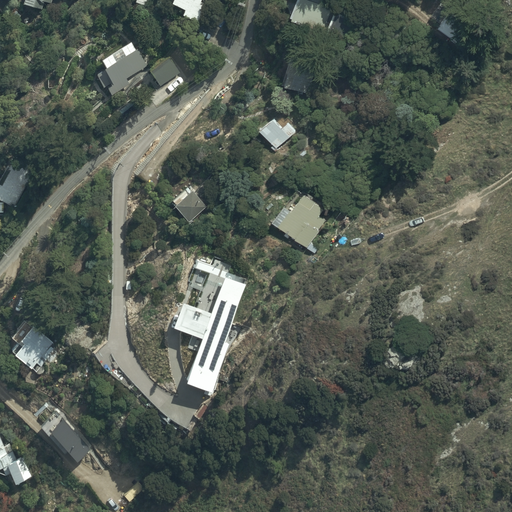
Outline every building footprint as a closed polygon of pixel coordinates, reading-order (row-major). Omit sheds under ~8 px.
[(180,0),(179,3),(195,10),(199,0),(180,0)] [(294,0),(291,8),(293,9),(292,11),(348,33),(356,14),(347,10),(348,7),(329,0),(294,0)] [(442,1),(432,15),(442,22),(439,26),(454,38),(455,36),(461,40),(477,19),(455,3),(451,8),(442,1)] [(129,38),(99,56),(104,64),(102,65),(112,82),(106,85),(111,92),(128,82),(125,76),(147,63),(136,45),(134,46),(129,38)] [(294,49),(283,85),(310,93),(321,57),(294,49)] [(170,52),(150,65),(161,80),(180,67),(170,52)] [(276,112),(262,123),(279,142),(298,126),(292,119),(294,117),(290,112),(287,114),(283,109),(278,114),(276,112)] [(0,193),(11,200),(33,161),(13,150),(6,162),(8,163),(0,177),(0,193)] [(191,180),(174,195),(189,213),(206,198),(191,180)] [(284,198),(271,215),(314,248),(318,242),(311,237),(320,224),(318,223),(325,213),(319,209),(326,200),(306,184),(291,203),(284,198)] [(149,219),(142,216),(134,235),(141,238),(149,219)] [(223,339),(248,278),(220,267),(222,261),(215,258),(212,263),(197,257),(188,280),(190,280),(187,288),(192,290),(194,286),(201,288),(194,304),(180,299),(171,323),(192,332),(187,344),(196,347),(183,379),(204,387),(203,390),(211,393),(217,376),(214,375),(227,341),(223,339)] [(26,314),(12,330),(19,336),(13,345),(16,347),(15,348),(24,355),(23,356),(31,363),(32,362),(36,365),(49,349),(48,349),(54,341),(51,338),(53,336),(26,314)] [(89,446),(56,407),(39,421),(72,460),(89,446)] [(0,434),(0,469),(2,469),(4,476),(10,474),(14,484),(32,478),(24,456),(16,458),(11,443),(4,445),(0,434)]
